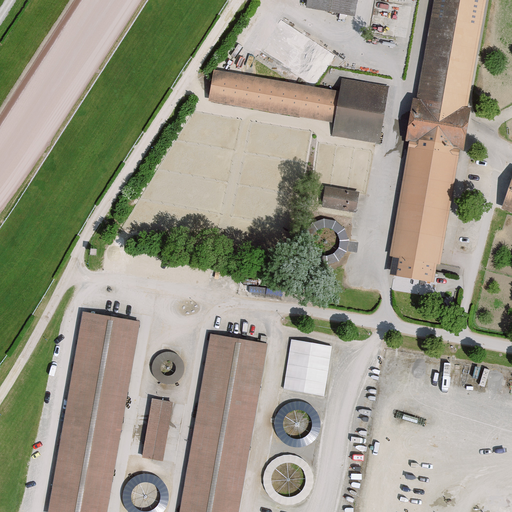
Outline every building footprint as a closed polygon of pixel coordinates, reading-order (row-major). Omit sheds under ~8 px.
[(352,0),(312,0),(311,10),(350,17),(352,0)] [(483,0),(434,0),(419,88),(417,87),(406,148),(411,149),(389,275),(395,276),(433,283),(435,270),(455,155),(461,156),(472,93),(467,92),(483,0)] [(330,122),(335,91),(315,88),(259,79),(238,75),(214,71),(209,102),(330,122)] [(387,86),(342,79),(340,92),(333,136),(378,142),(387,86)] [(511,181),(503,210),(511,212),(511,181)] [(357,193),(326,188),(323,206),(354,211),(357,193)] [(340,214),(309,224),(317,250),(323,248),(327,260),(352,252),(340,214)] [(106,511),(139,322),(83,313),(48,511),(106,511)] [(236,511),(265,346),(209,336),(178,511),(236,511)] [(325,393),(333,342),(291,336),(283,386),(325,393)] [(172,402),(153,399),(143,457),(162,460),(172,402)]
